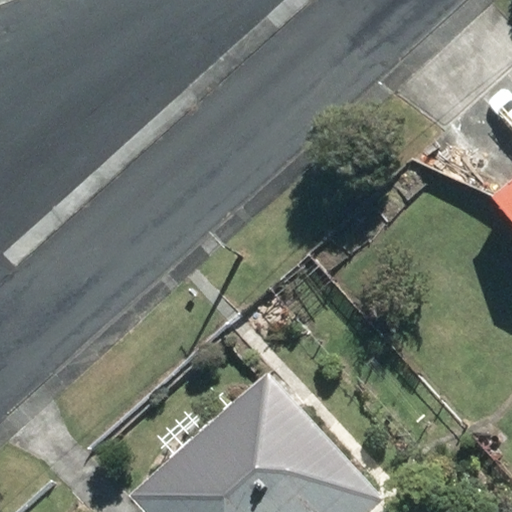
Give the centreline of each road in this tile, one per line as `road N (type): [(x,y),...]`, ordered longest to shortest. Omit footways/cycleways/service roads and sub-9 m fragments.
road 1 (residential): [(0,360),(401,0)]
road 2 (unknown): [(0,45),(112,0)]
